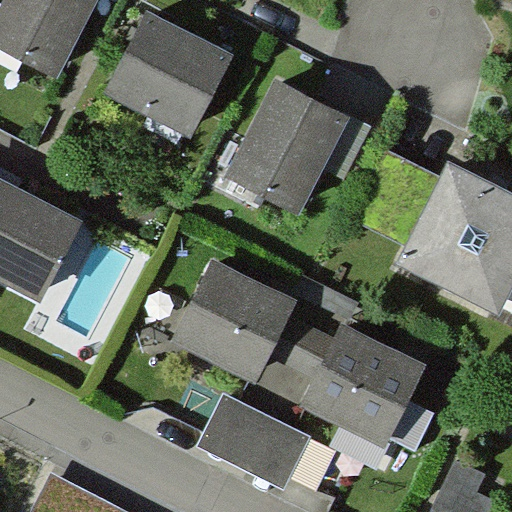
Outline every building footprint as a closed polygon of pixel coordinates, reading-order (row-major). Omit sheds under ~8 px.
[(0,51),(52,79),(92,0),(0,0),(0,1),(0,51)] [(224,58),(140,18),(100,98),(184,139),(224,58)] [(344,125),(268,82),(215,176),(290,219),(344,125)] [(496,325),(511,294),(511,203),(443,169),(391,272),(496,325)] [(0,288),(39,307),(79,224),(0,185),(0,288)] [(254,391),(295,303),(210,264),(169,352),(254,391)] [(381,453),(423,370),(337,327),(295,410),(381,453)] [(219,394),(193,450),(282,491),(308,435),(219,394)] [(453,464),(431,511),(487,511),(492,504),(477,497),(485,479),(453,464)] [(137,511),(48,467),(24,511),(137,511)]
